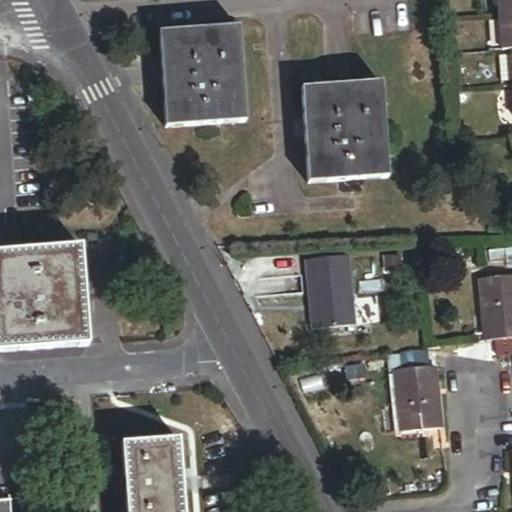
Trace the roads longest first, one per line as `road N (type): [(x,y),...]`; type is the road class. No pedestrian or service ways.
road 1 (residential): [(62,17),(231,342)]
road 2 (residential): [(0,379),(186,367),(231,342)]
road 3 (residential): [(231,342),(319,511)]
